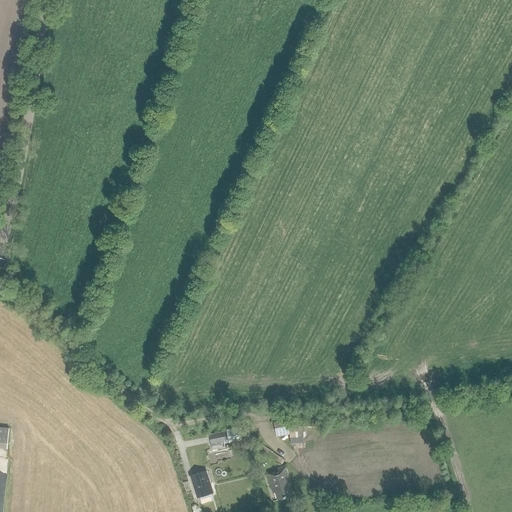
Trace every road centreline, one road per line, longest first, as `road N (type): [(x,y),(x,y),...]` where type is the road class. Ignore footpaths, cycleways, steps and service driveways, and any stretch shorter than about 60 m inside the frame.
road 1 (track): [(511,393),(178,425),(125,395),(0,285)]
road 2 (unclassified): [(0,249),(48,0)]
